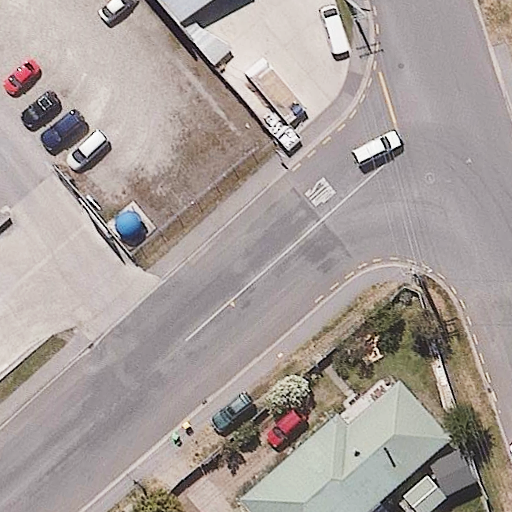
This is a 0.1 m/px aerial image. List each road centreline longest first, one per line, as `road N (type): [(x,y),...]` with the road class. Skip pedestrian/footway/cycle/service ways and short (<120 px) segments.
road 1 (tertiary): [(0,503),(454,106)]
road 2 (tertiary): [(454,106),(511,287)]
